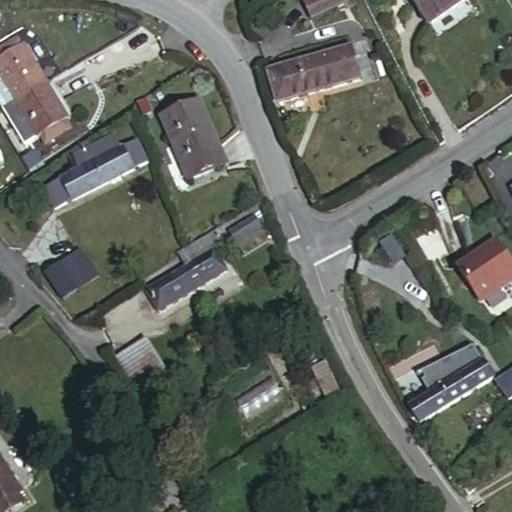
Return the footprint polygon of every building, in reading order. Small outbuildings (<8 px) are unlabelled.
[(335,0),(303,0),(296,3),(307,28),(342,15),(335,0)] [(463,0),(410,0),(424,23),(464,1),(463,0)] [(7,57),(24,45),(19,37),(0,46),(0,49),(2,53),(7,57)] [(0,107),(1,109),(52,78),(30,43),(24,45),(7,57),(2,53),(0,54),(0,107)] [(370,47),(272,76),(280,105),(378,77),(370,47)] [(75,116),(52,78),(1,109),(24,148),(47,135),(70,119),(75,116)] [(204,103),(169,117),(196,182),(228,167),(204,103)] [(76,130),(70,119),(47,135),(52,145),(76,130)] [(127,146),(48,190),(59,210),(139,168),(127,146)] [(254,221),(229,237),(237,247),(261,234),(254,221)] [(511,263),(493,237),(455,263),(481,300),(511,277),(511,263)] [(146,294),(158,315),(223,275),(212,251),(219,248),(215,238),(191,252),(192,254),(180,262),(184,269),(146,294)] [(79,251),(42,276),(60,303),(98,278),(79,251)] [(138,394),(170,375),(148,338),(116,357),(138,394)] [(415,408),(425,423),(498,378),(478,346),(422,374),(436,395),(415,408)] [(511,374),(501,382),(511,396),(511,374)] [(0,469),(0,510),(16,500),(19,498),(0,469)] [(16,500),(0,510),(0,511),(15,511),(21,508),(16,500)]
